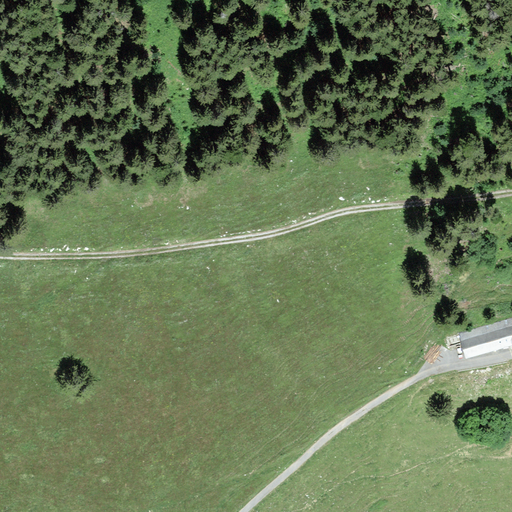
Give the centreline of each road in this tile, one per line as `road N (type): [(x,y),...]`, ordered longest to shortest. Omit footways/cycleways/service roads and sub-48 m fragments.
road 1 (track): [(0,256),(167,249),(251,238),(342,211),(511,191)]
road 2 (track): [(511,354),(423,373),(398,387),(331,433),(245,511)]
